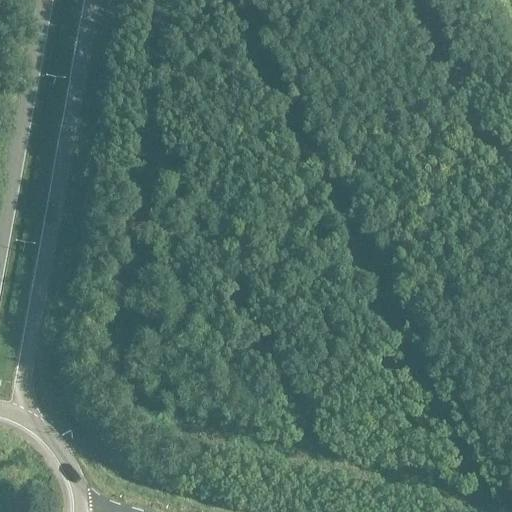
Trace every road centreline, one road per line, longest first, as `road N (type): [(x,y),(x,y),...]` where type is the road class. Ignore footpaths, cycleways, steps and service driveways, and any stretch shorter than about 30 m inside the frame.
road 1 (residential): [(20,426),(18,388),(89,0)]
road 2 (residential): [(42,0),(0,230)]
